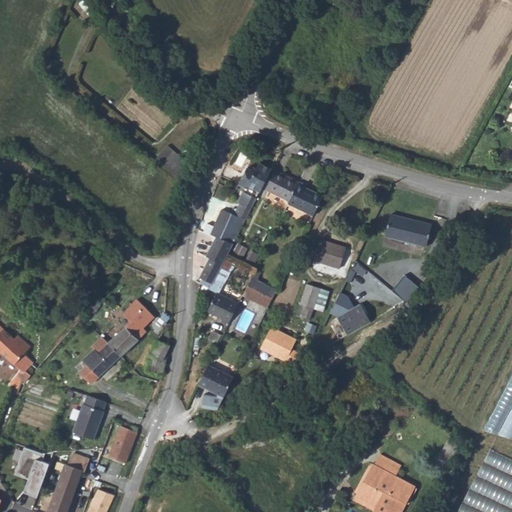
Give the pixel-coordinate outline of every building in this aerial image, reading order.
[(168,143),(156,158),(174,174),(187,159),(168,143)] [(248,167),(236,187),(256,198),(262,187),(262,186),(271,169),(259,163),(255,170),(248,167)] [(262,187),(289,200),(298,183),(271,169),(262,186),(262,187)] [(306,185),(299,181),(298,183),(289,200),(288,203),(313,215),(322,196),(305,188),(306,185)] [(237,205),(248,211),(253,199),(243,193),(242,193),(237,205)] [(200,283),(209,288),(214,279),(224,259),(226,256),(245,220),(221,210),(211,233),(214,235),(206,256),(208,257),(199,276),(202,278),(200,283)] [(390,214),(385,235),(426,245),(431,224),(390,214)] [(313,260),(339,267),(345,248),(320,239),(313,260)] [(244,254),(247,246),(237,243),(235,252),(244,254)] [(214,279),(221,283),(231,263),(224,259),(214,279)] [(404,274),(393,289),(408,300),(420,285),(404,274)] [(254,289),(271,297),(274,290),(257,281),(254,289)] [(321,287),(307,282),(300,304),(307,306),(314,308),(321,287)] [(242,295),(267,308),(271,299),(247,286),(242,295)] [(338,292),(321,287),(314,308),(324,311),(327,300),(335,302),(338,292)] [(221,319),(228,323),(238,303),(217,292),(208,311),(222,318),(221,319)] [(121,355),(147,331),(144,328),(155,317),(137,299),(123,313),(130,321),(107,341),(107,343),(121,355)] [(371,321),(360,302),(337,316),(348,335),(371,321)] [(168,324),(158,316),(150,325),(160,333),(165,328),(168,324)] [(14,363),(21,369),(22,368),(26,371),(31,365),(33,362),(23,353),(30,345),(18,334),(14,337),(4,328),(0,325),(0,351),(14,364),(14,363)] [(297,339),(271,327),(261,349),(286,361),(287,360),(295,363),(300,352),(292,348),(297,339)] [(171,332),(163,333),(162,334),(158,339),(170,345),(171,332)] [(93,348),(82,358),(87,364),(79,371),(90,383),(121,355),(107,343),(107,341),(101,336),(91,346),(93,348)] [(158,339),(149,357),(163,360),(170,345),(158,339)] [(146,369),(162,374),(165,361),(163,360),(149,357),(146,369)] [(16,375),(23,382),(24,382),(35,369),(31,365),(26,371),(22,368),(21,369),(16,375)] [(233,377),(208,365),(200,381),(198,384),(223,397),(230,383),(233,377)] [(10,382),(17,388),(23,382),(16,375),(10,382)] [(511,376),(484,432),(511,440),(511,376)] [(105,402),(86,394),(83,403),(82,403),(71,431),(91,439),(102,411),(105,402)] [(120,424),(108,456),(126,463),(140,433),(120,424)] [(440,455),(436,462),(446,467),(459,445),(448,440),(440,455)] [(24,445),(14,473),(27,477),(23,490),(36,495),(48,462),(41,460),(44,453),(24,445)] [(511,511),(511,458),(490,447),(457,511),(511,511)] [(84,470),(89,458),(72,452),(69,460),(67,459),(65,459),(64,460),(65,462),(47,511),(48,511),(66,511),(82,470),(84,470)] [(374,464),(371,463),(352,499),(376,511),(400,511),(414,486),(395,475),(400,465),(379,453),(374,464)] [(87,511),(105,511),(113,494),(98,488),(87,511)]
